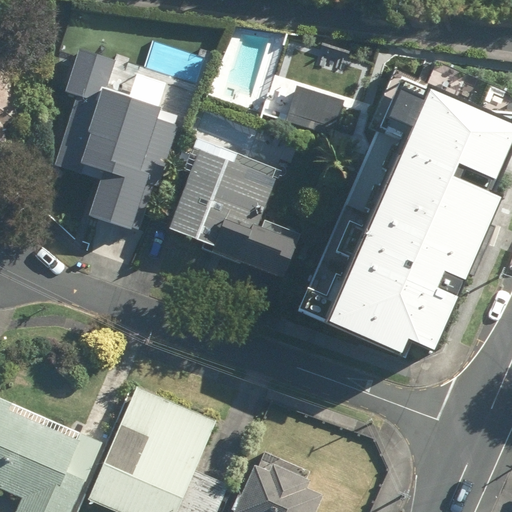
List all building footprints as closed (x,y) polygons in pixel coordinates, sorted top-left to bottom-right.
[(9,132),(25,130),(7,26),(0,27),(0,149),(12,148),(9,132)] [(132,224),(172,86),(118,70),(123,55),(82,43),(60,118),(73,122),(59,167),(87,175),(77,208),(132,224)] [(511,149),(511,119),(410,76),(387,131),(406,139),(370,224),(352,217),(339,248),(357,255),(348,276),(325,266),(306,309),(405,351),(412,336),(429,344),(511,149)] [(286,118),(338,133),(348,95),(296,81),(286,118)] [(234,164),(205,151),(171,231),(293,284),(312,239),(265,219),(286,172),(240,152),(234,164)] [(223,511),(234,488),(199,473),(221,421),(140,386),(91,501),(117,511),(223,511)] [(0,399),(0,489),(22,499),(16,511),(80,511),(108,447),(0,399)] [(312,486),(314,480),(272,459),(269,465),(260,460),(233,511),(321,511),(330,495),(312,486)]
